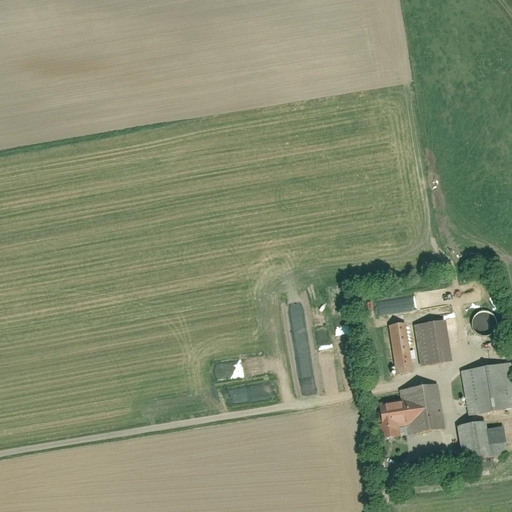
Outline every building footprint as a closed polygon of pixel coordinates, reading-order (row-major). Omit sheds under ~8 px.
[(451,322),(419,327),(424,368),(456,363),(451,322)] [(396,377),(414,375),(407,325),(390,327),(396,377)] [(511,364),(463,374),(471,418),(511,410),(511,364)] [(382,443),(403,440),(401,427),(408,426),(410,438),(448,432),(441,386),(402,393),(403,402),(376,406),(382,443)] [(511,457),(507,429),(491,431),(490,422),(460,427),(466,465),(511,457)] [(388,459),(376,459),(376,471),(389,471),(388,459)]
